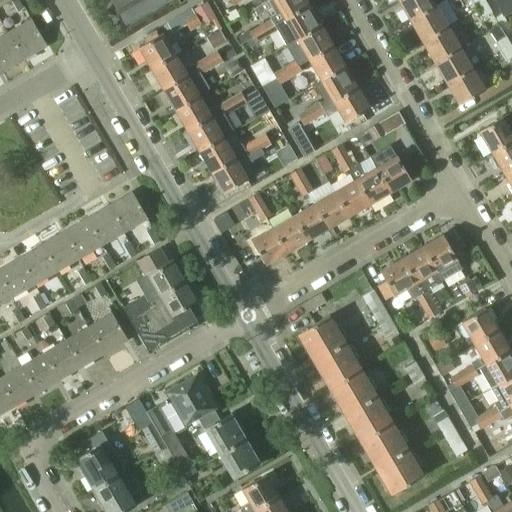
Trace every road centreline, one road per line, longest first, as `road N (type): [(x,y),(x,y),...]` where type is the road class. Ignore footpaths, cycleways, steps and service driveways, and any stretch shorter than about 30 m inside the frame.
road 1 (residential): [(59,511),(20,442),(245,314)]
road 2 (residential): [(245,314),(457,190)]
road 3 (tertiary): [(359,511),(245,314)]
road 4 (residential): [(457,190),(347,0)]
road 5 (tertiary): [(245,314),(151,159)]
road 6 (residential): [(151,159),(0,240)]
